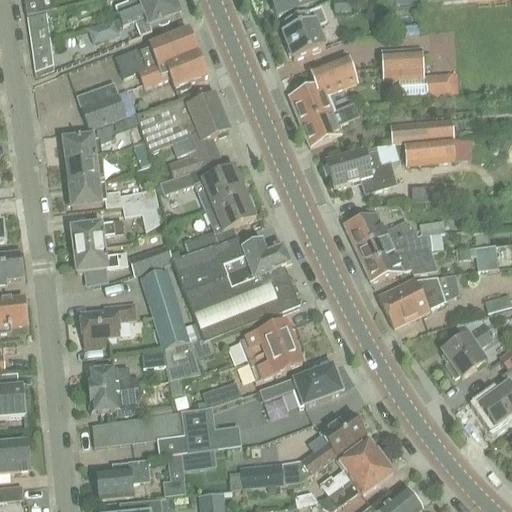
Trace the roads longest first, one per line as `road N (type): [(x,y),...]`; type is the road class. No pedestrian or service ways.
road 1 (residential): [(496,511),(399,404),(331,281),(214,0)]
road 2 (residential): [(67,511),(4,0)]
